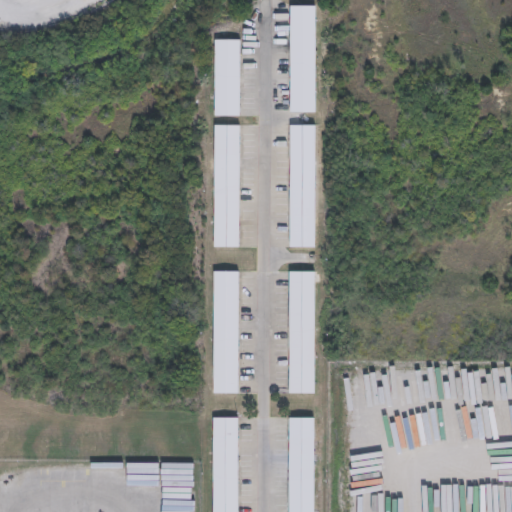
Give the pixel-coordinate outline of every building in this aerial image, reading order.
[(313,112),(288,112),(288,5),(313,6),(313,112)] [(239,116),(213,116),(213,39),(238,39),(239,116)] [(313,246),(288,246),(289,124),(315,124),(313,246)] [(238,248),(212,248),(213,126),(239,126),(238,248)] [(237,395),(212,395),(212,272),(237,272),(237,320),(237,395)] [(312,395),(288,394),(288,321),(289,273),(313,273),(312,395)] [(235,511),(211,511),(212,418),(236,419),(235,511)] [(313,511),(288,511),(289,418),(314,418),(313,511)]
